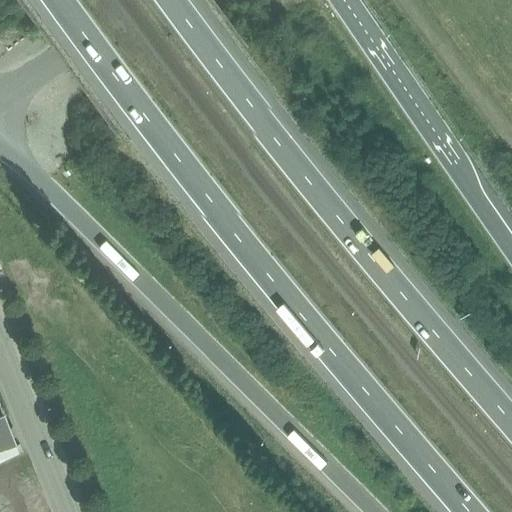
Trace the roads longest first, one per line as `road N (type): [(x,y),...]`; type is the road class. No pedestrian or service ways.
road 1 (motorway): [(58,0),(170,151),(471,511)]
road 2 (motorway): [(511,419),(171,0)]
road 3 (motorway): [(0,140),(368,511)]
road 4 (motorway): [(511,251),(342,0)]
road 5 (tertiary): [(0,99),(152,0)]
road 6 (unclassified): [(59,511),(0,353)]
